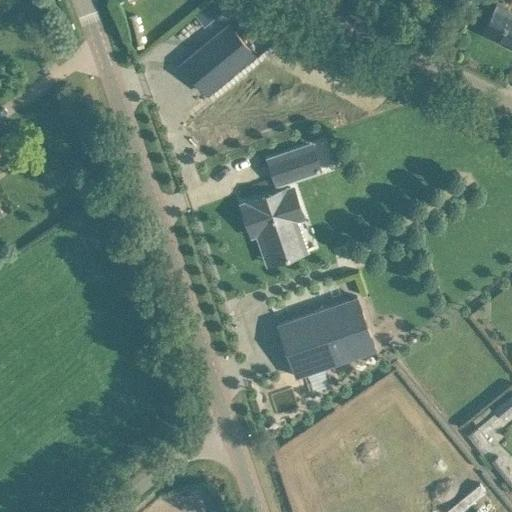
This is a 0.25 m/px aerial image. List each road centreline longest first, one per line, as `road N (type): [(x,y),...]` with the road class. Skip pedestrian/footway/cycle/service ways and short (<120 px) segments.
road 1 (tertiary): [(230,427),(82,0)]
road 2 (unclassified): [(511,99),(309,0)]
road 3 (unclassified): [(110,511),(192,446),(230,427)]
